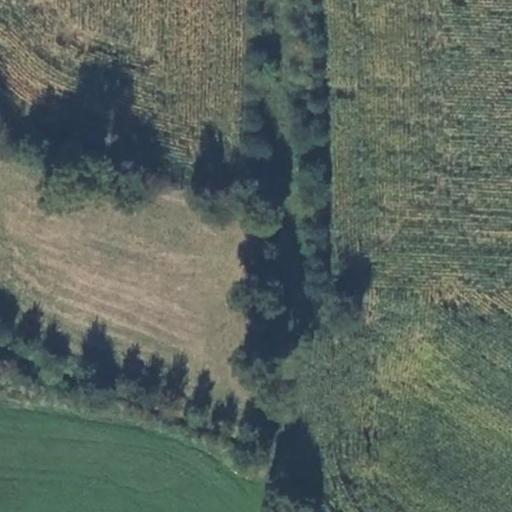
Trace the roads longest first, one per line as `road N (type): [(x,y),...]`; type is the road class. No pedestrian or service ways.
road 1 (track): [(281,0),(280,101),(301,296),(266,499)]
road 2 (track): [(275,511),(243,465),(0,395)]
